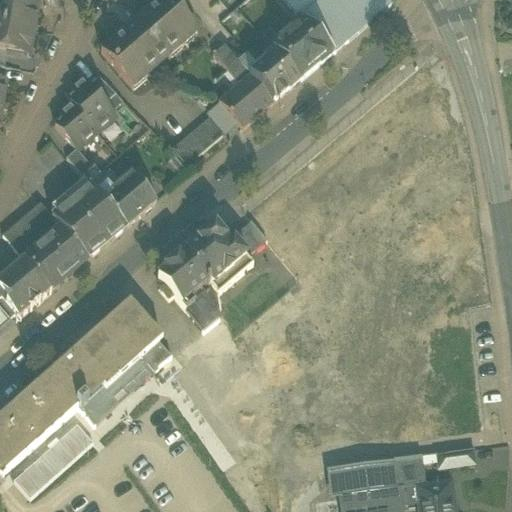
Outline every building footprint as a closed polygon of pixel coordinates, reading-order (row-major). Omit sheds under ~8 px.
[(100,56),(131,93),(133,92),(130,88),(141,78),(145,82),(146,80),(144,78),(167,58),(169,61),(171,60),(167,56),(177,47),(181,51),(185,47),(182,43),(192,34),(195,38),(197,37),(165,0),(100,56)] [(281,0),(299,21),(317,6),(311,0),(281,0)] [(299,21),(332,59),(391,9),(382,0),(324,0),(317,6),(299,21)] [(0,27),(32,33),(37,8),(15,4),(0,1),(0,27)] [(296,36),(273,55),(299,86),(332,59),(299,21),(290,29),(296,36)] [(28,59),(32,33),(0,27),(0,53),(7,55),(28,59)] [(182,43),(185,47),(195,38),(192,34),(182,43)] [(167,56),(171,60),(181,51),(177,47),(167,56)] [(241,135),(274,108),(250,80),(237,65),(224,49),(212,60),(226,76),(228,75),(239,88),(218,108),(219,109),(238,131),(241,135)] [(267,66),(250,80),(274,108),(299,86),(273,55),(271,54),(263,61),(267,66)] [(267,66),(263,61),(255,68),(246,57),(237,65),(250,80),(267,66)] [(144,78),(146,80),(169,61),(167,58),(144,78)] [(130,88),(133,92),(145,82),(141,78),(130,88)] [(88,90),(104,108),(115,99),(98,82),(88,90)] [(74,98),(67,104),(96,138),(115,122),(104,108),(88,90),(83,84),(70,94),(74,98)] [(77,155),(96,138),(67,104),(66,104),(70,109),(59,118),(63,122),(54,130),(75,154),(76,155),(77,155)] [(238,131),(219,109),(207,120),(208,121),(222,138),(226,142),(238,131)] [(171,152),(186,169),(222,138),(208,121),(171,152)] [(65,162),(82,181),(92,173),(77,155),(76,155),(75,154),(65,162)] [(186,173),(175,160),(165,169),(176,182),(186,173)] [(90,190),(104,207),(115,198),(100,181),(93,172),(92,173),(82,181),(85,185),(90,190)] [(109,173),(100,181),(115,198),(121,192),(118,188),(120,185),(109,173)] [(121,192),(115,198),(104,207),(126,233),(156,208),(129,176),(120,185),(118,188),(121,192)] [(47,217),(52,222),(90,190),(85,185),(47,217)] [(52,222),(56,228),(87,265),(126,233),(104,207),(90,190),(52,222)] [(2,240),(24,265),(43,249),(38,243),(56,228),(52,222),(47,217),(40,208),(2,240)] [(43,249),(24,265),(51,296),(87,265),(56,228),(38,243),(43,249)] [(233,246),(246,261),(264,245),(250,229),(231,244),(233,246)] [(217,299),(232,287),(225,279),(232,273),(232,272),(246,261),(233,246),(228,251),(223,245),(214,234),(185,259),(209,287),(209,286),(210,291),(212,299),(215,296),(217,299)] [(228,241),(223,245),(228,251),(233,246),(231,244),(228,241)] [(190,302),(209,287),(185,259),(158,282),(160,286),(167,294),(162,298),(167,305),(172,301),(180,310),(181,310),(184,315),(193,307),(193,306),(190,302)] [(253,269),(246,261),(232,272),(232,273),(225,279),(232,287),(253,269)] [(18,324),(50,297),(23,266),(0,285),(0,294),(5,300),(1,304),(13,318),(18,324)] [(184,315),(201,336),(224,317),(217,299),(215,296),(212,299),(210,291),(193,306),(193,307),(184,315)] [(0,314),(5,321),(8,324),(13,318),(1,304),(5,300),(0,294),(0,314)] [(0,334),(10,326),(8,324),(5,321),(0,314),(0,334)] [(157,372),(164,366),(168,361),(157,348),(158,348),(129,314),(52,383),(52,382),(0,427),(0,476),(2,479),(5,476),(81,410),(95,430),(113,413),(100,399),(140,363),(153,378),(154,377),(154,376),(157,373),(157,372)] [(113,413),(153,378),(140,363),(100,399),(113,413)] [(121,423),(113,413),(95,430),(100,438),(121,423)] [(76,429),(13,485),(30,503),(93,447),(76,429)] [(436,458),(437,474),(475,469),(472,453),(446,457),(436,458)] [(396,493),(399,493),(415,491),(423,490),(420,461),(392,465),(396,493)] [(396,493),(392,465),(334,473),(338,501),(396,493)] [(338,501),(334,473),(326,474),(330,502),(338,501)] [(423,490),(415,491),(417,507),(417,511),(454,511),(451,486),(439,488),(423,490)] [(401,509),(417,507),(415,491),(399,493),(401,509)] [(338,501),(339,511),(400,511),(401,509),(399,493),(396,493),(338,501)]
